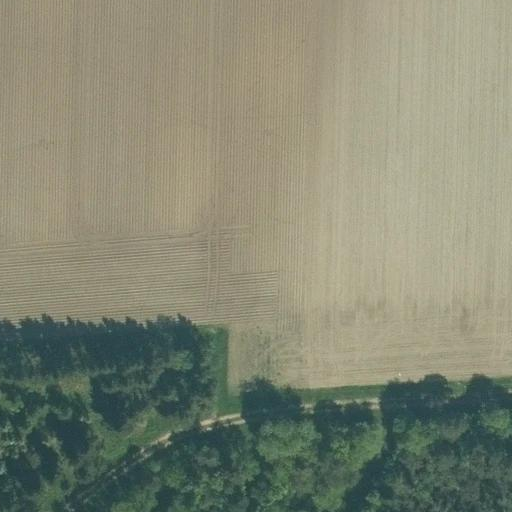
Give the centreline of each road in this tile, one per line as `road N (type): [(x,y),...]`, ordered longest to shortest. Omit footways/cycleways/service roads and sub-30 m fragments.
road 1 (track): [(393,398),(259,405),(164,445),(70,511)]
road 2 (track): [(511,390),(393,398),(368,473),(334,511)]
